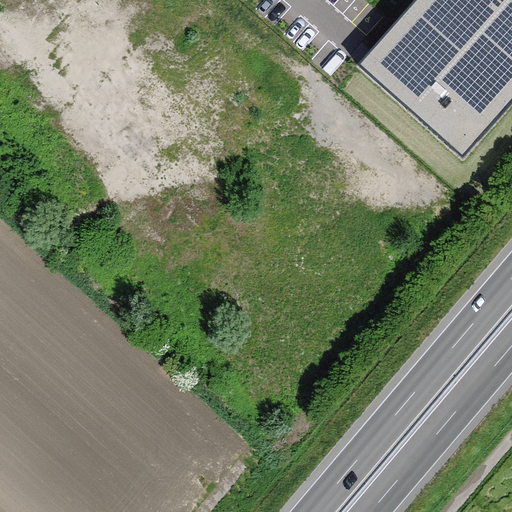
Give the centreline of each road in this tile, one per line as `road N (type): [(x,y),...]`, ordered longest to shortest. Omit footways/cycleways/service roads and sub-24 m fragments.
road 1 (motorway): [(511,279),(312,511)]
road 2 (motorway): [(369,511),(511,345)]
